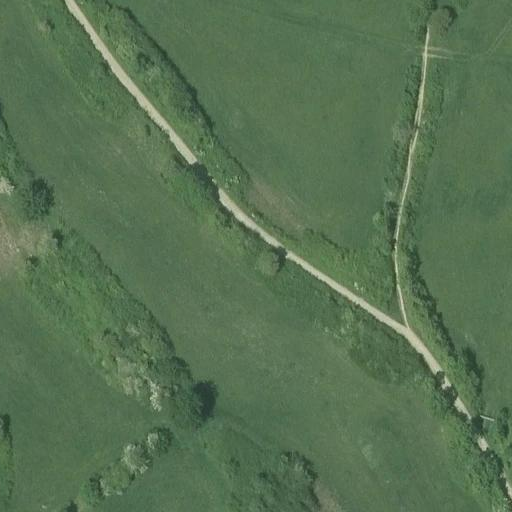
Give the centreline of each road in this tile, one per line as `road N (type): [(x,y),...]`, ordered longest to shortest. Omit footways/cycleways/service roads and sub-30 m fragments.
road 1 (track): [(66,0),(229,206),(409,336)]
road 2 (track): [(236,0),(425,51),(511,63)]
road 3 (track): [(409,336),(511,500)]
